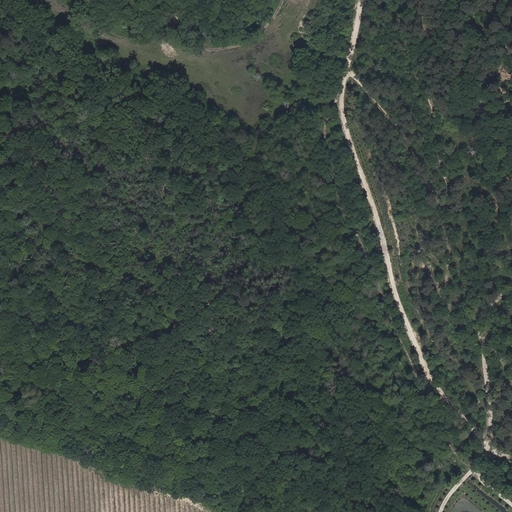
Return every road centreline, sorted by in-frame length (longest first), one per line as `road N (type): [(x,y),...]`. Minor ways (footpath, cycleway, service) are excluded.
road 1 (track): [(359,0),(339,100),(400,303),(430,372),(489,445)]
road 2 (track): [(511,356),(508,363),(451,305),(444,222),(415,146),(349,69)]
